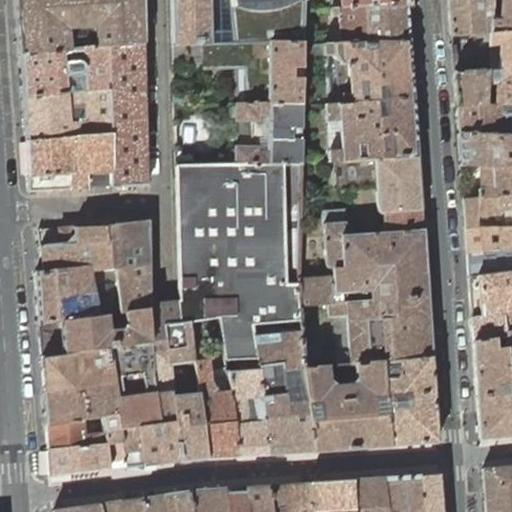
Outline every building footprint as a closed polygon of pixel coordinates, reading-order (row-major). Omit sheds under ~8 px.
[(171,0),(172,45),(240,43),(271,42),(301,42),(304,9),(304,0),(171,0)] [(490,33),(493,0),(448,0),(451,35),(485,33),(490,33)] [(511,0),(493,0),(490,33),(511,31),(511,0)] [(352,7),(342,8),(329,8),(330,15),(339,15),(340,43),(353,41),(408,40),(406,4),(352,7)] [(330,15),(331,44),(340,43),(339,15),(330,15)] [(511,31),(490,33),(485,33),(482,46),(488,47),(489,69),(511,67),(511,31)] [(331,44),(321,44),(322,56),(332,56),(332,58),(340,63),(347,63),(350,93),(330,94),(331,104),(350,103),(412,98),(408,40),(353,41),(340,43),(331,44)] [(240,43),(172,45),(173,62),(251,61),(251,87),(240,88),(235,91),(235,103),(301,103),(301,46),(301,42),(271,42),(240,43)] [(144,43),(109,46),(110,90),(111,134),(111,187),(147,185),(144,43)] [(110,90),(109,46),(49,53),(19,55),(23,99),(84,92),(110,90)] [(511,67),(489,69),(487,69),(485,105),(511,103),(511,67)] [(487,69),(454,72),(456,107),(485,105),(487,69)] [(111,134),(110,90),(84,92),(23,99),(25,142),(111,134)] [(174,103),(185,103),(185,94),(173,95),(174,103)] [(331,104),(325,104),(326,121),(339,120),(341,150),(328,151),(328,162),(376,159),(416,156),(412,98),(350,103),(331,104)] [(301,105),(301,103),(235,103),(235,121),(251,121),(251,147),(235,147),(234,164),(269,164),(300,165),(301,140),(301,105)] [(511,133),(511,103),(485,105),(456,107),(458,133),(490,135),(511,133)] [(511,133),(490,135),(458,133),(460,165),(482,166),(509,166),(511,165),(511,133)] [(29,191),(111,187),(111,134),(25,142),(29,191)] [(376,159),(378,212),(383,212),(420,209),(416,156),(376,159)] [(175,165),(179,301),(180,323),(189,321),(219,317),(225,360),(257,358),(254,341),(252,324),(300,320),(299,307),(297,284),(298,279),(300,218),(300,165),(269,164),(234,164),(225,164),(175,165)] [(511,165),(509,166),(482,166),(483,189),(481,189),(482,198),(510,195),(510,196),(511,196),(511,165)] [(463,200),(465,228),(511,226),(511,196),(510,196),(510,195),(482,198),(463,200)] [(332,276),(298,279),(297,284),(299,307),(326,304),(360,301),(377,301),(426,297),(420,209),(383,212),(384,234),(346,236),(345,222),(322,224),(325,263),(327,266),(332,268),(332,276)] [(117,287),(120,313),(150,308),(149,304),(148,220),(110,224),(38,229),(43,271),(89,265),(95,289),(107,288),(117,287)] [(511,226),(465,228),(466,251),(511,248),(511,226)] [(511,248),(466,251),(471,318),(503,315),(511,312),(511,248)] [(35,272),(38,323),(98,317),(120,313),(117,287),(107,288),(109,309),(97,310),(95,289),(89,265),(43,271),(35,272)] [(326,304),(327,317),(345,316),(348,364),(354,364),(362,363),(381,362),(380,355),(390,355),(390,361),(431,357),(426,297),(377,301),(360,301),(326,304)] [(149,304),(150,308),(151,342),(153,368),(152,375),(154,393),(159,424),(174,422),(177,461),(205,458),(199,405),(198,394),(178,397),(177,389),(171,389),(170,364),(194,361),(189,321),(180,323),(179,301),(149,304)] [(98,317),(38,323),(40,357),(90,350),(112,347),(151,342),(150,308),(120,313),(98,317)] [(511,312),(503,315),(505,337),(511,403),(511,409),(511,312)] [(503,315),(471,318),(473,341),(505,337),(503,315)] [(254,341),(257,358),(260,370),(261,380),(267,454),(313,452),(311,430),(302,367),(301,349),(300,331),(300,320),(252,324),(254,341)] [(511,409),(511,403),(505,337),(473,341),(480,439),(494,438),(511,435),(511,409)] [(40,357),(43,391),(152,375),(153,368),(151,342),(112,347),(90,350),(40,357)] [(383,395),(389,446),(436,442),(431,357),(390,361),(381,362),(383,395)] [(207,359),(194,361),(198,394),(199,405),(205,458),(236,456),(233,419),(230,390),(212,392),(210,379),(207,359)] [(311,430),(313,452),(389,446),(383,395),(381,362),(362,363),(354,364),(355,377),(349,381),(334,382),(327,379),(326,365),(302,367),(311,430)] [(233,419),(236,456),(267,454),(261,380),(260,370),(227,373),(228,377),(230,390),(233,419)] [(103,430),(105,444),(105,445),(122,442),(120,429),(138,427),(159,424),(154,393),(152,375),(43,391),(45,425),(83,419),(100,417),(103,430)] [(228,377),(210,379),(212,392),(230,390),(228,377)] [(45,425),(47,451),(105,444),(103,430),(85,432),(83,419),(45,425)] [(159,424),(138,427),(141,465),(177,461),(174,422),(159,424)] [(105,445),(108,470),(141,465),(138,427),(120,429),(122,442),(105,445)] [(105,444),(47,451),(48,477),(108,470),(105,445),(105,444)] [(511,511),(511,466),(482,469),(484,511),(511,511)] [(441,511),(438,474),(419,475),(422,511),(441,511)] [(422,511),(419,475),(383,478),(386,511),(422,511)] [(386,511),(383,478),(351,480),(353,511),(386,511)] [(353,511),(351,480),(315,483),(317,511),(353,511)] [(288,484),(290,511),(311,511),(308,483),(288,484)] [(290,511),(288,484),(268,486),(270,511),(290,511)] [(270,511),(268,486),(245,487),(247,511),(270,511)] [(247,511),(245,487),(224,489),(227,511),(247,511)] [(227,511),(224,489),(187,491),(191,511),(227,511)] [(191,511),(187,491),(162,495),(165,511),(191,511)] [(165,511),(162,495),(142,498),(144,511),(165,511)] [(144,511),(142,498),(117,502),(119,511),(144,511)] [(119,511),(117,502),(99,504),(100,511),(119,511)]
